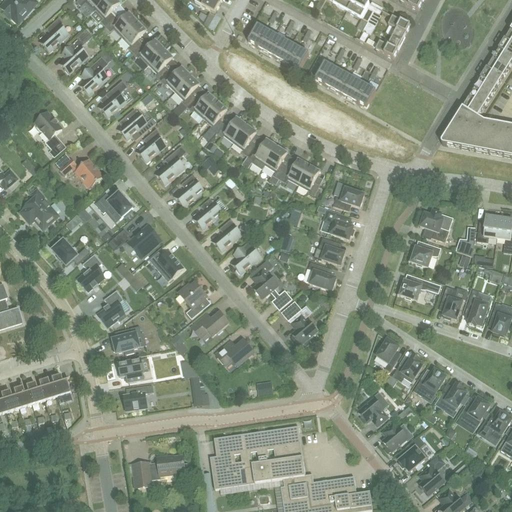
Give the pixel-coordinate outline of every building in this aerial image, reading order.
[(10,22),(11,20),(18,26),(27,17),(28,18),(34,11),(33,11),(38,5),(32,0),(28,0),(27,1),(25,0),(5,0),(8,2),(1,10),(5,14),(3,16),(10,22)] [(96,13),(109,0),(81,0),(77,4),(82,10),(86,6),(94,15),(96,13)] [(106,29),(116,19),(112,15),(122,6),(116,2),(114,0),(109,0),(96,13),(104,21),(101,24),(106,29)] [(222,3),(218,1),(216,0),(192,0),(191,3),(195,5),(215,16),(222,3)] [(347,13),(354,0),(327,0),(326,2),(347,13)] [(358,0),(354,0),(347,13),(368,25),(368,24),(373,14),(367,11),(369,6),(358,0)] [(418,13),(424,0),(401,0),(400,4),(418,13)] [(73,4),(68,8),(72,13),(77,8),(73,4)] [(201,14),(198,19),(204,24),(208,18),(201,14)] [(373,14),(368,24),(376,29),(382,19),(373,14)] [(122,40),(138,25),(134,20),(130,15),(121,24),(116,19),(106,29),(111,35),(114,32),(122,40)] [(392,40),(402,45),(410,28),(392,19),(388,27),(396,32),(392,40)] [(51,36),(41,45),(50,55),(69,37),(60,28),(64,25),(59,20),(46,32),(51,36)] [(363,34),(364,34),(368,37),(371,38),(376,29),(368,24),(368,25),(363,34)] [(133,56),(143,47),(138,42),(148,33),(142,29),(138,25),(122,40),(130,49),(128,50),(133,56)] [(266,33),(258,28),(248,44),(257,49),(266,33)] [(511,65),(511,29),(442,143),(441,144),(441,145),(441,146),(442,146),(442,147),(443,147),(511,160),(511,128),(484,124),(478,120),(511,65)] [(65,63),(61,67),(65,72),(69,77),(89,59),(80,50),(84,47),(92,40),(85,33),(75,42),(77,44),(66,54),(70,58),(65,63)] [(257,49),(266,54),(275,37),(266,33),(257,49)] [(283,42),(275,37),(266,54),(274,59),(283,42)] [(393,61),(402,45),(392,40),(388,48),(380,44),(375,52),(393,61)] [(368,41),(365,46),(374,51),(377,46),(368,41)] [(148,68),(165,52),(160,48),(157,42),(147,52),(143,47),(133,56),(139,61),(140,59),(148,68)] [(274,59),(282,63),(292,47),(283,42),(274,59)] [(292,47),(282,63),(291,68),(300,51),(292,47)] [(309,56),(300,51),(291,68),(300,73),(309,56)] [(160,83),(169,74),(164,69),(174,60),(169,56),(165,52),(148,68),(156,76),(155,78),(160,83)] [(90,80),(81,88),(89,98),(108,81),(101,73),(108,67),(102,60),(86,75),(90,80)] [(315,82),(324,87),(334,70),(325,65),(315,82)] [(175,95),(191,79),(187,75),(183,69),(174,79),(169,74),(160,83),(165,88),(167,87),(175,95)] [(342,75),(334,70),(324,87),(333,91),(342,75)] [(131,79),(126,73),(121,77),(126,83),(131,79)] [(342,75),(333,91),(341,96),(350,79),(342,75)] [(187,110),(196,101),(191,96),(201,87),(195,83),(191,79),(175,95),(183,103),(182,105),(187,110)] [(341,96),(350,101),(359,84),(350,79),(341,96)] [(110,102),(100,110),(109,121),(113,118),(112,117),(126,105),(119,97),(128,90),(123,83),(106,97),(110,102)] [(350,101),(358,105),(367,89),(359,84),(350,101)] [(376,94),(367,89),(358,105),(367,110),(376,94)] [(203,121),(218,105),(214,101),(210,95),(201,105),(196,101),(187,110),(193,115),(194,114),(203,121)] [(149,96),(142,103),(146,108),(154,101),(149,96)] [(217,136),(224,126),(219,122),(228,112),(223,108),(218,105),(203,121),(212,129),(210,131),(217,136)] [(123,129),(119,133),(127,142),(132,138),(136,143),(157,126),(153,120),(147,125),(139,116),(135,111),(125,120),(129,124),(123,129)] [(36,125),(37,127),(37,130),(41,134),(43,134),(50,141),(46,145),(52,152),(62,144),(56,137),(62,131),(48,115),(44,118),(41,118),(37,122),(37,124),(36,125)] [(233,146),(247,128),(242,124),(238,119),(230,130),(224,126),(217,136),(223,141),(224,139),(233,146)] [(248,159),(255,149),(249,145),(257,134),(252,131),(247,128),(233,146),(243,153),(241,155),(248,159)] [(148,147),(138,155),(147,166),(151,163),(150,162),(166,148),(158,139),(161,136),(157,131),(144,142),(148,147)] [(262,172),(265,168),(277,149),(272,146),(267,141),(260,153),(255,149),(248,159),(243,166),(249,170),(252,166),(262,172)] [(216,151),(209,146),(206,150),(213,156),(216,151)] [(178,163),(187,155),(182,148),(165,163),(169,167),(157,177),(165,187),(185,171),(178,163)] [(279,182),(287,170),(281,166),(288,155),(282,152),(277,149),(265,168),(275,175),(272,178),(279,182)] [(211,159),(203,166),(214,178),(222,172),(211,159)] [(298,188),(309,168),(304,165),(299,161),(292,173),(287,170),(279,182),(286,186),(288,182),(298,188)] [(76,168),(77,168),(72,162),(60,172),(65,178),(73,172),(75,174),(75,175),(78,178),(80,177),(84,182),(82,183),(90,192),(104,179),(89,162),(79,171),(76,168)] [(309,168),(298,188),(308,194),(307,196),(314,199),(320,188),(314,185),(321,173),(314,171),(309,168)] [(10,172),(4,178),(0,172),(0,186),(4,183),(9,189),(18,181),(10,172)] [(176,200),(184,210),(204,193),(196,184),(198,182),(193,177),(182,187),(186,192),(176,200)] [(347,206),(360,210),(364,197),(358,195),(359,193),(352,191),(351,193),(348,192),(349,189),(338,185),(334,198),(336,198),(333,209),(344,213),(347,206)] [(54,205),(50,209),(41,197),(42,196),(38,191),(31,197),(35,202),(24,211),(25,211),(20,215),(30,227),(35,223),(43,233),(59,219),(57,216),(60,212),(54,205)] [(107,197),(96,207),(104,216),(105,214),(110,210),(120,222),(124,219),(125,220),(133,213),(132,212),(133,210),(128,204),(127,203),(126,202),(126,201),(125,200),(125,201),(119,195),(111,202),(107,197)] [(195,222),(203,232),(223,215),(214,206),(210,201),(201,209),(205,214),(195,222)] [(293,211),(288,226),(297,229),(302,214),(293,211)] [(85,212),(80,217),(87,225),(92,220),(85,212)] [(291,217),(286,212),(279,218),(284,223),(291,217)] [(351,221),(327,213),(323,225),(328,226),(325,235),(349,243),(351,238),(353,239),(355,232),(353,231),(354,229),(349,228),(351,221)] [(421,220),(419,227),(421,227),(420,229),(430,233),(429,234),(433,235),(431,240),(445,245),(449,234),(453,221),(441,217),(442,217),(433,214),(431,218),(424,216),(423,221),(421,220)] [(497,241),(500,220),(486,218),(485,230),(479,229),(477,244),(488,246),(489,240),(497,241)] [(511,249),(511,234),(511,231),(511,222),(500,220),(497,241),(505,242),(504,248),(511,249)] [(214,244),(222,254),(242,238),(234,228),(236,227),(231,222),(220,231),(224,236),(214,244)] [(126,231),(111,245),(116,251),(127,242),(131,246),(130,247),(134,251),(137,254),(140,258),(147,253),(148,254),(154,248),(153,247),(160,242),(156,238),(156,237),(153,234),(150,230),(143,236),(143,235),(137,241),(137,242),(136,243),(132,238),(126,231)] [(461,242),(457,253),(465,255),(473,258),(474,250),(475,231),(469,230),(468,242),(461,242)] [(334,244),(322,240),(319,252),(324,253),(321,262),(341,268),(345,255),(332,251),(334,244)] [(58,245),(52,250),(54,251),(53,252),(67,268),(73,262),(77,267),(86,259),(82,254),(77,258),(64,242),(60,246),(58,245)] [(431,259),(438,259),(441,251),(423,245),(422,250),(419,251),(416,250),(415,252),(413,251),(408,264),(409,265),(409,264),(416,266),(416,268),(422,270),(422,268),(428,270),(431,259)] [(235,257),(239,262),(233,267),(237,272),(236,273),(240,277),(261,260),(252,250),(248,246),(235,257)] [(283,253),(280,262),(288,265),(291,256),(283,253)] [(159,255),(150,263),(168,284),(184,271),(170,254),(163,259),(159,255)] [(467,269),(470,259),(462,256),(459,266),(467,269)] [(88,273),(78,282),(88,294),(93,290),(94,292),(99,288),(97,286),(105,280),(97,271),(102,266),(95,257),(83,267),(88,273)] [(474,258),(473,268),(482,269),(481,270),(492,271),(493,263),(484,261),(484,260),(474,258)] [(314,273),(309,286),(332,294),(336,281),(322,276),(324,269),(311,265),(309,271),(314,273)] [(117,271),(124,279),(130,274),(123,266),(117,271)] [(253,291),(262,302),(279,288),(270,277),(269,278),(260,268),(249,277),(257,286),(257,285),(259,287),(253,291)] [(508,287),(510,280),(504,278),(501,285),(508,287)] [(401,285),(397,298),(398,298),(398,297),(405,300),(405,301),(411,303),(411,302),(416,303),(420,292),(427,293),(438,296),(440,288),(430,285),(412,279),(410,284),(408,285),(405,283),(404,286),(401,285)] [(136,281),(130,286),(137,294),(143,289),(136,281)] [(186,315),(192,322),(203,312),(198,306),(207,299),(200,290),(201,290),(197,285),(196,286),(195,285),(191,289),(190,287),(179,296),(192,311),(186,315)] [(0,331),(22,325),(23,325),(18,309),(17,309),(17,310),(9,312),(6,302),(7,301),(7,302),(8,302),(3,286),(2,286),(3,289),(0,289),(0,331)] [(447,306),(443,318),(444,318),(444,320),(450,322),(451,321),(456,323),(463,301),(455,298),(457,293),(446,289),(441,304),(447,306)] [(483,296),(479,295),(473,292),(467,310),(472,312),(468,326),(476,329),(476,327),(481,329),(489,308),(490,302),(482,299),(483,296)] [(102,322),(107,330),(118,322),(119,325),(127,319),(118,307),(124,303),(117,293),(104,302),(109,309),(100,316),(103,320),(102,322)] [(279,313),(292,302),(285,294),(281,297),(277,300),(272,304),(279,313)] [(289,324),(290,323),(289,323),(299,315),(303,311),(301,313),(294,305),(282,315),(289,324)] [(511,320),(511,310),(502,307),(496,305),(491,320),(496,322),(492,335),(493,335),(493,337),(499,339),(500,337),(506,339),(511,320)] [(207,317),(204,320),(192,329),(201,340),(208,334),(212,339),(217,335),(218,337),(223,333),(222,331),(229,326),(220,315),(212,322),(207,317)] [(290,323),(292,326),(291,326),(295,332),(296,331),(298,333),(292,337),(293,339),(292,340),(296,344),(297,343),(301,348),(304,346),(305,347),(310,343),(309,342),(317,334),(308,323),(307,324),(305,321),(302,317),(299,315),(289,323),(290,323)] [(142,337),(140,329),(126,332),(127,338),(113,342),(114,345),(112,345),(114,354),(116,353),(117,356),(125,354),(126,357),(134,355),(134,352),(140,350),(137,338),(142,337)] [(172,346),(176,352),(182,347),(183,346),(178,341),(172,346)] [(390,374),(397,364),(392,361),(399,349),(398,349),(399,347),(393,343),(392,345),(387,342),(376,358),(388,366),(385,371),(390,374)] [(231,345),(227,348),(216,357),(225,367),(232,362),(238,369),(254,355),(244,344),(236,351),(231,345)] [(413,383),(423,367),(419,364),(420,362),(413,358),(405,370),(400,367),(392,379),(401,385),(406,378),(413,383)] [(119,368),(117,368),(119,379),(121,379),(121,380),(127,379),(128,385),(152,380),(151,373),(143,375),(141,362),(119,367),(119,368)] [(184,381),(194,379),(193,371),(187,365),(181,366),(184,381)] [(426,394),(433,399),(446,380),(442,377),(443,375),(437,372),(436,373),(434,372),(426,384),(421,381),(413,393),(423,400),(426,394)] [(51,379),(57,399),(70,395),(65,379),(61,380),(60,376),(51,379)] [(44,402),(57,399),(51,379),(52,383),(48,384),(47,380),(38,383),(44,402)] [(32,406),(44,402),(38,383),(39,387),(36,388),(35,384),(26,387),(32,406)] [(272,384),(264,385),(266,398),(274,397),(272,384)] [(449,406),(457,411),(461,405),(467,395),(462,392),(463,391),(456,386),(448,398),(443,395),(436,407),(445,413),(449,406)] [(19,410),(32,406),(26,387),(25,387),(26,390),(23,391),(22,388),(13,391),(19,410)] [(147,388),(132,391),(133,397),(124,398),(126,414),(147,411),(145,395),(148,395),(147,388)] [(7,414),(19,410),(13,391),(14,394),(11,395),(9,392),(0,395),(7,414)] [(470,399),(466,396),(461,405),(464,407),(470,399)] [(468,426),(472,419),(480,424),(490,408),(485,405),(486,403),(480,399),(479,401),(478,400),(471,411),(466,408),(459,420),(468,426)] [(361,413),(358,415),(362,420),(360,421),(364,425),(366,424),(367,426),(372,421),(374,423),(373,424),(377,429),(388,420),(382,413),(383,412),(374,401),(365,409),(364,407),(359,411),(361,413)] [(511,422),(510,421),(511,419),(503,413),(501,415),(500,414),(492,426),(488,423),(479,436),(486,441),(489,437),(498,443),(511,422)] [(402,423),(406,419),(402,415),(398,418),(398,419),(400,421),(402,423)] [(401,428),(399,430),(398,431),(393,426),(383,435),(387,440),(382,444),(386,449),(385,450),(389,455),(390,454),(391,455),(408,441),(404,436),(406,434),(401,428)] [(217,459),(210,460),(215,492),(283,482),(284,490),(281,490),(283,511),(372,511),(370,494),(357,496),(354,479),(314,485),(313,477),(305,478),(298,429),(214,441),(217,459)] [(404,470),(405,471),(405,470),(409,475),(428,459),(420,450),(425,446),(418,438),(406,449),(410,454),(402,460),(398,464),(399,465),(398,466),(402,471),(404,470)] [(443,439),(439,443),(446,450),(450,447),(443,439)] [(187,467),(184,467),(183,458),(167,460),(167,459),(157,460),(158,465),(151,466),(150,465),(132,467),(135,491),(153,489),(152,482),(160,481),(160,479),(177,477),(178,480),(189,479),(187,467)] [(434,475),(430,469),(419,478),(424,484),(419,488),(428,498),(444,485),(435,474),(434,475)] [(486,482),(480,488),(483,492),(490,486),(486,482)] [(494,493),(499,487),(493,482),(489,489),(494,493)] [(443,507),(444,506),(445,508),(439,511),(461,511),(465,509),(456,498),(455,499),(449,492),(438,501),(443,507)]
